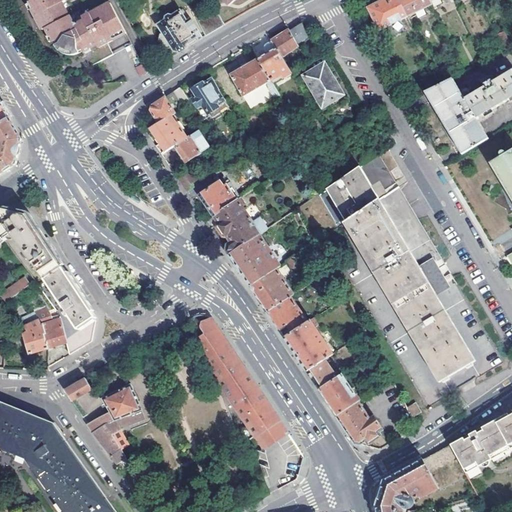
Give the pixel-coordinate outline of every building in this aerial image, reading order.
[(27,0),(29,3),(26,5),(42,32),(45,30),(53,44),(57,42),(60,47),(76,52),(82,49),(84,52),(97,45),(99,48),(96,50),(102,61),(114,56),(108,44),(127,33),(111,3),(83,18),(84,21),(78,24),(74,22),(71,15),(69,15),(62,2),(65,1),(64,0),(27,0)] [(64,0),(65,1),(62,2),(69,15),(71,15),(74,22),(78,24),(84,21),(83,18),(111,3),(109,0),(64,0)] [(384,0),(368,8),(381,34),(409,20),(398,0),(384,0)] [(398,0),(409,20),(434,8),(432,4),(429,0),(398,0)] [(197,18),(206,36),(225,24),(217,9),(197,18)] [(172,47),(175,52),(179,53),(200,39),(203,38),(191,19),(186,21),(180,11),(158,25),(162,33),(160,35),(159,40),(164,48),(169,49),(172,47)] [(290,31),(297,44),(310,36),(303,23),(290,31)] [(297,44),(290,31),(272,41),(273,43),(284,61),(287,59),(284,54),(298,46),(297,44)] [(499,36),(508,53),(511,51),(511,44),(506,32),(499,36)] [(292,74),(291,72),(284,61),(273,43),(266,47),(269,54),(258,59),(271,81),(281,76),(282,79),(292,74)] [(271,81),(258,59),(231,74),(243,96),(265,84),(273,100),(279,97),(271,81)] [(135,66),(141,77),(148,73),(142,62),(135,66)] [(292,74),(295,79),(304,75),(315,95),(313,96),(321,110),(328,106),(327,103),(343,94),(325,63),(308,71),(304,64),(291,72),(292,74)] [(465,98),(453,78),(446,81),(424,91),(427,96),(447,130),(458,149),(461,155),(488,139),(477,119),(511,98),(511,69),(494,81),(491,77),(481,79),(485,86),(465,98)] [(216,104),(225,99),(212,78),(203,83),(202,82),(193,87),(196,93),(191,97),(196,106),(203,102),(208,112),(217,106),(216,104)] [(181,87),(173,92),(183,106),(190,101),(181,87)] [(171,93),(166,97),(176,112),(184,107),(183,106),(173,92),(171,93)] [(159,123),(172,115),(176,112),(166,97),(151,106),(150,110),(159,123)] [(0,123),(10,118),(5,111),(1,103),(0,103),(0,123)] [(177,122),(172,115),(159,123),(150,128),(160,144),(156,146),(162,154),(176,146),(176,145),(188,137),(178,121),(177,122)] [(0,123),(0,173),(1,175),(16,164),(21,138),(16,129),(10,118),(0,123)] [(352,126),(334,136),(338,142),(355,133),(352,126)] [(199,130),(188,137),(176,145),(176,146),(182,155),(187,163),(206,150),(203,144),(206,142),(199,130)] [(500,157),(489,163),(511,201),(511,149),(506,153),(505,152),(504,151),(503,150),(501,151),(500,151),(499,153),(499,154),(499,156),(500,157)] [(299,208),(317,242),(345,223),(378,201),(389,194),(388,191),(398,184),(393,175),(381,153),(359,167),(326,190),(299,208)] [(183,186),(187,192),(196,186),(188,173),(179,179),(183,186)] [(215,216),(242,198),(231,181),(223,186),(220,182),(201,195),(207,205),(215,216)] [(332,269),(333,271),(342,263),(427,408),(457,391),(465,386),(476,379),(482,376),(504,363),(452,275),(451,273),(444,277),(439,268),(445,264),(445,263),(419,219),(415,212),(405,196),(400,187),(389,194),(378,201),(345,223),(317,242),(332,269)] [(242,198),(215,216),(219,223),(218,223),(218,227),(224,236),(227,237),(228,236),(232,242),(224,247),(229,255),(260,234),(261,235),(268,230),(268,229),(261,218),(254,222),(243,206),(245,203),(242,198)] [(0,211),(0,232),(6,240),(13,236),(45,281),(64,268),(63,266),(54,253),(28,214),(3,209),(0,211)] [(239,269),(250,286),(277,269),(281,266),(261,235),(260,234),(229,255),(235,264),(239,269)] [(303,251),(288,261),(293,268),(307,259),(303,251)] [(95,318),(97,317),(91,308),(85,298),(71,278),(64,268),(45,281),(38,285),(60,316),(68,343),(71,354),(92,342),(97,321),(95,318)] [(253,290),(267,312),(291,296),(294,294),(277,269),(250,286),(253,290)] [(14,297),(31,286),(26,277),(9,289),(14,297)] [(0,294),(6,302),(7,302),(14,297),(9,289),(7,290),(0,279),(0,294)] [(267,312),(280,331),(288,325),(288,327),(291,328),(293,327),(295,331),(309,322),(291,296),(267,312)] [(60,316),(53,317),(48,308),(36,310),(38,319),(40,325),(42,325),(44,333),(43,333),(48,348),(68,343),(60,316)] [(287,342),(307,371),(325,359),(334,354),(316,327),(319,325),(315,318),(309,322),(295,331),(285,338),(287,342)] [(30,353),(48,348),(43,333),(44,333),(42,325),(40,325),(38,319),(24,327),(28,332),(24,334),(30,353)] [(255,437),(280,420),(214,322),(213,321),(212,320),(211,319),(210,319),(208,319),(207,320),(206,320),(205,321),(204,322),(203,323),(202,324),(202,326),(201,328),(201,329),(203,333),(204,334),(213,348),(205,351),(216,379),(248,426),(241,431),(246,443),(255,437)] [(204,334),(200,336),(205,351),(213,348),(204,334)] [(320,390),(337,378),(325,359),(307,371),(317,386),(320,390)] [(334,412),(337,416),(361,401),(343,374),(337,378),(320,390),(334,412)] [(93,389),(87,379),(66,391),(71,399),(72,401),(93,389)] [(116,422),(141,410),(142,410),(131,384),(101,398),(110,412),(90,423),(88,424),(93,433),(115,421),(116,422)] [(356,444),(360,445),(366,441),(368,443),(380,435),(379,433),(383,430),(375,417),(370,419),(359,403),(361,401),(337,416),(341,422),(356,444)] [(407,408),(412,418),(422,413),(416,402),(407,408)] [(0,448),(27,460),(63,511),(114,511),(60,436),(53,426),(0,404),(0,448)] [(116,422),(120,430),(145,419),(141,410),(116,422)] [(511,415),(509,418),(507,414),(481,428),(483,431),(477,435),(475,431),(468,435),(470,439),(464,442),(462,438),(451,444),(464,469),(475,463),(477,467),(491,459),(489,456),(511,443),(511,415)] [(264,450),(289,434),(280,420),(255,437),(264,450)] [(94,434),(117,465),(127,458),(122,450),(121,450),(114,436),(121,431),(120,430),(116,422),(115,421),(93,433),(94,434)] [(511,443),(489,456),(491,459),(495,467),(511,457),(511,443)] [(451,444),(423,460),(439,488),(466,473),(464,469),(451,444)] [(439,488),(423,460),(384,481),(381,490),(376,505),(377,511),(408,511),(409,511),(411,511),(414,509),(415,507),(416,504),(415,501),(414,499),(420,495),(421,498),(439,488)] [(466,473),(470,480),(481,474),(477,467),(475,463),(464,469),(466,473)]
